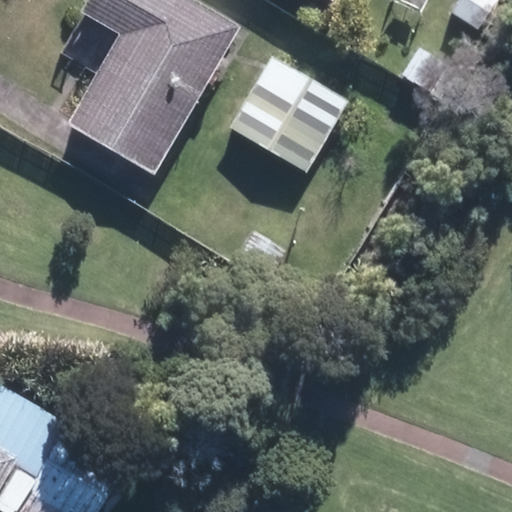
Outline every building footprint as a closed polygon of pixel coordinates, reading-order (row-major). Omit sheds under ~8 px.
[(149,172),(236,23),(197,0),(83,0),(78,8),(116,31),(62,121),(149,172)] [(443,0),(440,7),(464,23),(477,0),(443,0)] [(436,58),(408,41),(391,67),(419,84),(436,58)] [(304,168),(347,95),(268,49),(225,122),(304,168)] [(286,249),(250,227),(234,253),(270,275),(286,249)] [(0,492),(14,468),(33,478),(13,511),(97,511),(126,462),(65,427),(69,423),(0,381),(0,492)]
